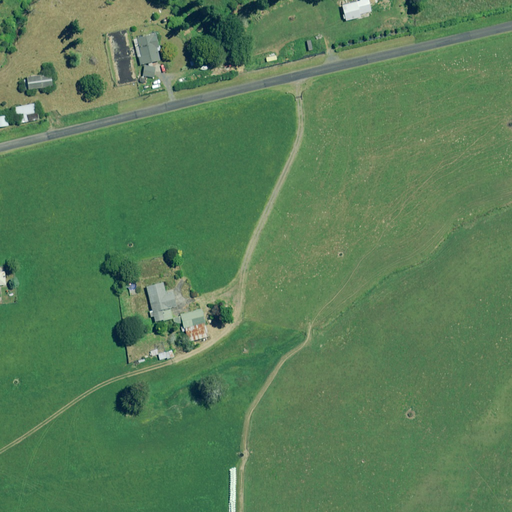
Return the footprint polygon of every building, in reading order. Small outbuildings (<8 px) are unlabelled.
[(158,60),(152,34),(132,38),(137,64),(158,60)] [(154,68),(142,66),(141,75),(152,77),(154,68)] [(27,80),(24,81),(25,90),(53,86),(52,74),(27,77),(27,80)] [(39,103),(14,108),(17,124),(42,120),(39,103)] [(165,291),(163,283),(147,287),(152,312),(150,312),(151,317),(154,316),(155,323),(173,319),(170,308),(176,307),(172,289),(165,291)] [(183,326),(181,327),(183,332),(184,332),(187,342),(209,337),(202,309),(180,314),(181,316),(173,318),(175,325),(182,323),(183,326)] [(168,360),(175,358),(173,351),(159,355),(160,360),(167,358),(168,360)]
